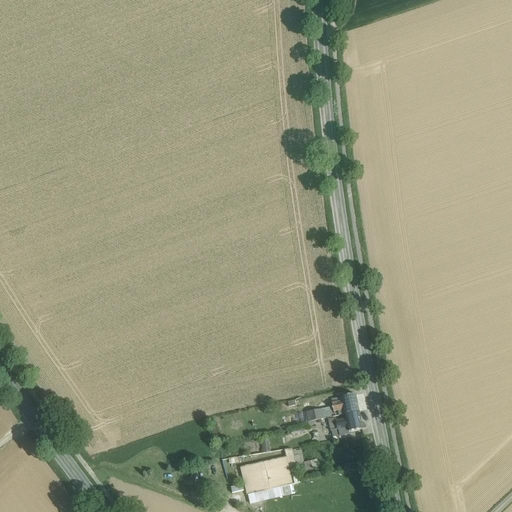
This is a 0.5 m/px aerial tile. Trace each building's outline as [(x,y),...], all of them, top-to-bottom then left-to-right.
[(356,395),(335,400),(335,404),(332,404),(333,408),(332,408),(332,409),(333,409),(334,413),(338,412),(339,416),(345,415),(359,412),(356,395)] [(316,397),(304,399),(306,411),(318,408),(316,397)] [(330,408),(306,413),(308,423),(315,421),(332,418),(330,408)] [(359,412),(345,415),(346,420),(336,422),(338,430),(348,428),(349,433),(363,430),(359,412)] [(287,458),(286,458),(288,467),(304,463),(302,455),(294,457),(292,449),(285,450),(286,457),(287,458)] [(286,457),(264,462),(264,463),(270,490),(293,485),(293,484),(288,467),(286,458),(287,458),(286,457)] [(311,462),(313,471),(319,469),(317,460),(311,462)] [(264,462),(241,468),(247,496),(270,490),(264,463),(264,462)] [(306,472),(313,471),(311,462),(304,464),(306,472)]
